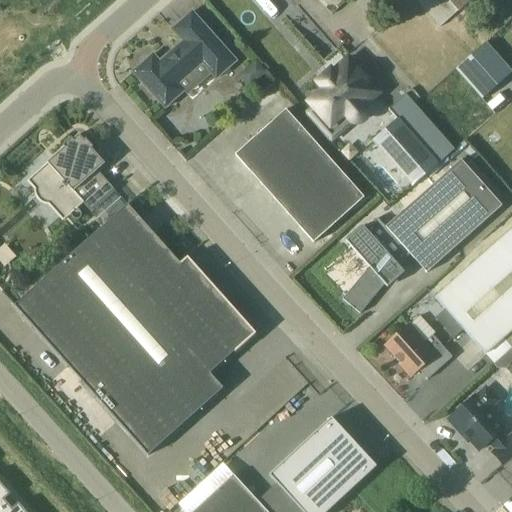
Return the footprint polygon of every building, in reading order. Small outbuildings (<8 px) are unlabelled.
[(414,0),(414,1),(440,28),(457,11),(458,12),(471,0),(414,0)] [(236,63),(205,28),(192,13),(172,30),(183,42),(159,63),(153,55),(133,73),(165,109),(184,91),(188,95),(211,75),(216,81),(236,63)] [(483,44),(454,70),(480,101),(511,75),(483,44)] [(366,115),(365,110),(363,107),(377,94),(348,61),(333,74),(331,71),(317,83),(323,90),(308,103),(313,109),(306,115),(318,129),(325,122),(330,128),(345,115),(351,122),(352,122),(357,124),(361,123),(365,119),(366,115)] [(249,89),(267,74),(256,62),(239,77),(249,89)] [(388,110),(397,120),(382,133),(372,142),(373,143),(385,157),(413,188),(438,165),(454,151),(419,110),(406,95),(388,110)] [(364,199),(299,126),(286,111),(235,156),(313,244),(364,199)] [(63,147),(65,149),(28,182),(35,190),(35,193),(35,195),(36,197),(38,199),(41,203),(44,204),(46,205),(48,205),(63,222),(71,215),(75,220),(76,221),(78,221),(80,220),(82,218),(82,215),(81,213),(77,209),(83,203),(91,212),(113,190),(96,172),(105,165),(91,150),(93,148),(86,141),(84,143),(79,137),(73,142),(71,140),(63,147)] [(360,315),(385,285),(387,288),(404,274),(398,267),(410,255),(427,274),(502,207),(461,161),(386,228),(378,219),(366,231),(363,227),(346,242),(369,268),(343,300),(360,315)] [(15,307),(148,456),(223,389),(210,374),(255,334),(188,259),(181,266),(128,206),(15,307)] [(511,230),(435,298),(494,364),(511,348),(511,230)] [(452,358),(433,336),(435,334),(421,318),(410,327),(409,325),(384,347),(400,365),(399,366),(410,379),(418,371),(427,381),(452,358)] [(511,364),(511,348),(494,364),(493,365),(497,370),(506,370),(510,366),(511,364)] [(503,430),(505,428),(490,411),(500,402),(486,387),(448,421),(461,436),(464,433),(480,451),(489,443),(496,450),(492,454),(503,466),(511,457),(511,436),(506,441),(499,434),(503,430)] [(269,476),(279,487),(261,504),(258,501),(257,502),(233,476),(193,511),(328,511),(376,469),(331,419),(269,476)] [(0,483),(0,499),(8,492),(0,483)] [(0,503),(0,511),(24,511),(18,504),(12,510),(4,501),(3,500),(0,503)]
